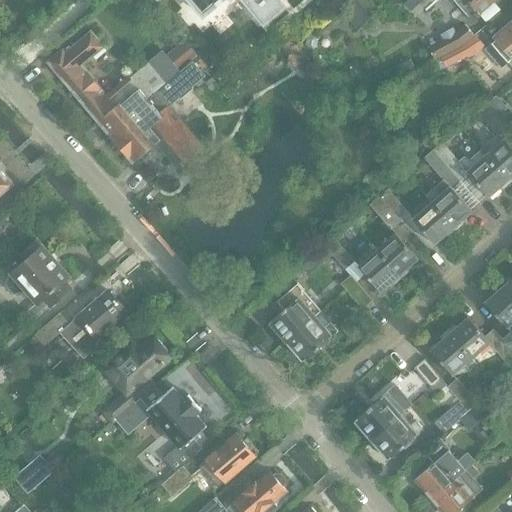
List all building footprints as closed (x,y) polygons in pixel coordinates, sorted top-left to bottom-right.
[(188,0),(202,16),(216,4),(217,6),(223,1),(221,0),(243,0),(245,2),(245,3),(246,4),(247,4),(252,10),(251,10),(252,11),(265,0),(188,0)] [(354,0),(340,13),(356,31),(376,13),(364,0),(354,0)] [(415,0),(418,4),(422,0),(454,0),(471,19),(478,14),(492,1),(493,0),(415,0)] [(496,39),(484,49),(501,68),(507,62),(511,67),(511,21),(495,36),(494,35),(493,36),(496,39)] [(443,40),(428,48),(435,60),(462,46),(474,36),(472,34),(465,25),(455,33),(452,28),(440,35),(443,40)] [(90,32),(49,66),(97,123),(132,164),(154,145),(176,170),(183,164),(201,149),(166,107),(179,96),(180,98),(192,87),(191,86),(204,75),(193,62),(191,60),(178,70),(165,55),(162,51),(149,62),(129,79),(108,98),(81,66),(103,48),(90,32)] [(462,46),(435,60),(440,70),(467,56),(468,57),(477,52),(483,47),(474,36),(462,46)] [(183,40),(165,55),(178,70),(191,60),(196,55),(183,40)] [(287,68),(303,71),(305,57),(289,54),(287,68)] [(410,59),(397,66),(403,76),(415,70),(410,59)] [(495,97),(487,103),(498,116),(506,109),(495,97)] [(511,176),(511,149),(505,141),(511,134),(486,104),(477,112),(497,135),(479,150),(481,151),(506,181),(511,176)] [(89,130),(82,135),(89,143),(96,138),(89,130)] [(463,158),(458,162),(442,143),(433,151),(459,180),(467,173),(487,197),(506,181),(481,151),(470,160),(468,158),(463,158)] [(451,188),(459,180),(433,151),(424,158),(442,180),(425,196),(432,204),(452,228),(471,212),(451,188)] [(0,194),(11,185),(0,171),(0,194)] [(379,198),(378,198),(400,223),(408,215),(387,190),(379,198)] [(378,198),(369,206),(390,231),(400,223),(378,198)] [(433,244),(452,228),(432,204),(412,220),(433,244)] [(395,236),(377,252),(397,276),(400,279),(408,272),(406,269),(416,259),(407,248),(396,235),(395,236)] [(345,270),(354,263),(333,238),(324,245),(333,255),(335,258),(345,270)] [(63,283),(68,279),(37,241),(20,255),(26,262),(8,277),(9,278),(5,286),(13,295),(22,293),(22,294),(25,291),(36,304),(27,312),(32,318),(46,306),(49,309),(70,291),(63,283)] [(324,245),(298,268),(307,277),(333,255),(324,245)] [(400,279),(397,276),(377,252),(358,268),(378,292),(391,281),(394,284),(400,279)] [(362,310),(372,301),(351,276),(341,284),(362,310)] [(321,312),(304,292),(297,285),(271,306),(278,314),(269,322),(286,342),(321,312)] [(511,296),(504,287),(485,303),(506,328),(511,322),(511,296)] [(36,337),(30,342),(38,351),(44,345),(44,346),(59,333),(82,360),(102,343),(97,337),(114,321),(116,324),(125,316),(123,314),(126,311),(108,291),(98,299),(97,297),(87,306),(88,308),(78,317),(68,306),(35,335),(36,337)] [(337,332),(330,323),(321,312),(286,342),(303,362),(337,332)] [(511,351),(502,340),(502,341),(493,330),(484,337),(469,319),(450,335),(471,359),(489,343),(511,370),(511,351)] [(117,361),(103,372),(113,384),(114,383),(125,395),(106,411),(113,419),(115,421),(124,413),(135,403),(155,386),(147,378),(169,359),(165,354),(167,352),(158,342),(156,344),(146,332),(115,359),(117,361)] [(511,351),(511,332),(502,340),(511,351)] [(476,366),(471,359),(450,335),(430,351),(451,376),(463,366),(467,371),(469,373),(476,366)] [(0,385),(19,369),(10,360),(0,368),(0,385)] [(436,394),(446,386),(424,360),(414,368),(436,394)] [(456,380),(447,388),(459,401),(464,406),(469,411),(473,408),(472,407),(476,404),(456,380)] [(395,385),(354,420),(354,421),(362,429),(360,431),(368,440),(370,439),(371,440),(400,416),(412,405),(395,385)] [(139,400),(115,421),(128,436),(150,417),(152,416),(181,450),(190,461),(203,450),(193,439),(205,428),(195,416),(204,408),(191,393),(182,401),(172,389),(147,410),(139,400)] [(444,433),(469,411),(459,401),(458,402),(433,424),(442,434),(443,433),(444,433)] [(452,442),(481,417),(473,408),(469,411),(444,433),(452,442)] [(415,422),(409,427),(400,416),(371,440),(372,441),(370,443),(378,452),(380,451),(388,460),(409,441),(411,444),(415,440),(413,438),(422,430),(415,422)] [(247,441),(244,444),(236,435),(206,461),(206,462),(200,467),(207,475),(206,475),(217,488),(224,482),(224,483),(255,457),(253,455),(256,452),(247,441)] [(467,453),(457,461),(448,450),(414,480),(416,483),(417,485),(421,489),(422,490),(431,500),(472,465),(475,462),(467,453)] [(40,456),(14,478),(28,494),(54,472),(40,456)] [(472,479),(479,472),(472,465),(431,500),(439,510),(440,511),(439,511),(457,511),(473,499),(473,498),(482,490),(472,479)] [(172,497),(193,480),(183,468),(162,485),(172,497)] [(276,475),(273,477),(269,472),(256,484),(255,483),(243,493),(244,494),(234,503),(235,503),(229,509),(228,507),(225,510),(215,499),(200,511),(271,511),(277,507),(273,503),(286,492),(282,487),(284,485),(285,480),(280,475),(276,475)]
